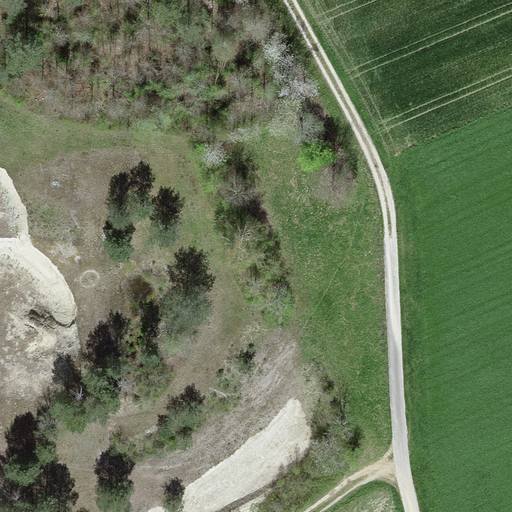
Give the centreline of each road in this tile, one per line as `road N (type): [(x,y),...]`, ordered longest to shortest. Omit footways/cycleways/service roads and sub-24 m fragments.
road 1 (track): [(289,0),(379,172),(394,323)]
road 2 (track): [(402,463),(394,323)]
